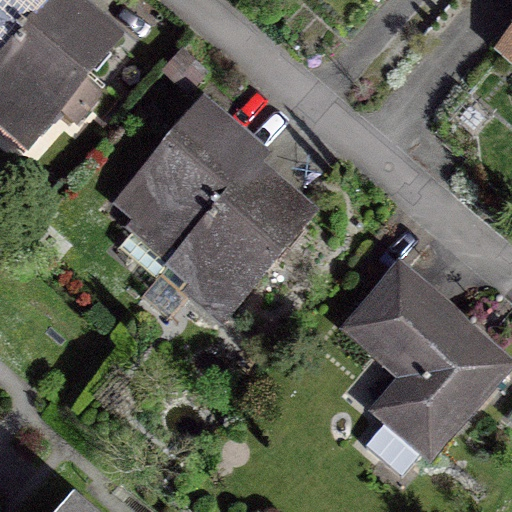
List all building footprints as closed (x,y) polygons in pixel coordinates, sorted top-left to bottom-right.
[(0,0),(0,60),(52,0),(0,0)] [(116,42),(66,0),(52,0),(0,60),(0,108),(14,121),(18,117),(37,134),(58,110),(73,123),(95,97),(79,84),(116,42)] [(119,250),(155,281),(170,264),(260,160),(203,111),(122,205),(142,223),(119,250)] [(261,160),(260,160),(170,264),(142,299),(168,321),(198,287),(208,296),(211,292),(230,309),(309,218),(253,170),(261,160)] [(351,332),(414,387),(366,448),(401,478),(424,452),(429,456),(505,368),(399,277),(351,332)]
